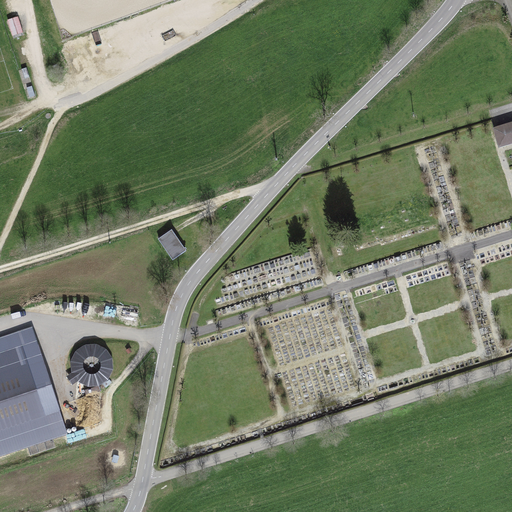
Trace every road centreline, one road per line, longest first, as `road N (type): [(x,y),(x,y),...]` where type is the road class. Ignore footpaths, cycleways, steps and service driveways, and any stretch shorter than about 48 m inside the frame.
road 1 (secondary): [(141,485),(174,314),(189,281),(455,0)]
road 2 (residential): [(141,485),(511,363)]
road 3 (track): [(0,269),(238,193),(268,192)]
road 4 (unclassified): [(255,0),(62,102)]
road 5 (track): [(293,166),(313,169),(491,117)]
road 6 (track): [(0,325),(169,338)]
road 7 (track): [(62,102),(0,244)]
